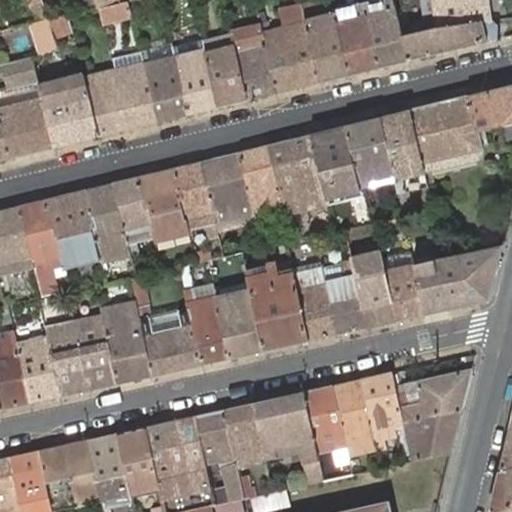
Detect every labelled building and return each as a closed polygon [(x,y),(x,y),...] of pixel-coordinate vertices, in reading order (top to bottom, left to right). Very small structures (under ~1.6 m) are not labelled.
[(0,0),(0,9),(8,7),(5,0),(28,0),(32,10),(38,10),(42,19),(50,17),(43,0),(0,0)] [(96,0),(100,8),(111,6),(109,0),(96,0)] [(325,0),(302,5),(306,19),(321,82),(350,75),(335,13),(334,9),(332,0),(325,0)] [(348,0),(349,5),(334,9),(335,13),(350,75),(379,68),(366,13),(364,13),(362,4),(364,3),(363,0),(348,0)] [(370,2),(364,3),(362,4),(364,13),(366,13),(379,68),(409,60),(403,36),(401,28),(393,0),(383,0),(385,9),(373,12),(370,2)] [(492,20),(488,0),(423,0),(427,22),(401,28),(403,36),(484,21),(492,20)] [(111,6),(100,8),(104,24),(133,17),(129,1),(123,2),(117,4),(111,6)] [(270,31),(268,23),(261,25),(261,26),(278,93),(321,82),(306,19),(302,5),(280,11),(284,28),(270,31)] [(70,14),(50,17),(50,19),(57,37),(74,31),(70,17),(70,14)] [(42,19),(30,22),(41,55),(49,53),(62,50),(57,37),(50,19),(50,17),(42,19)] [(498,25),(492,20),(484,21),(403,36),(409,60),(489,41),(497,39),(499,32),(498,25)] [(261,26),(232,33),(233,36),(235,47),(248,100),(278,93),(261,26)] [(233,36),(204,43),(205,49),(206,55),(235,47),(233,36)] [(204,43),(203,39),(173,46),(176,56),(205,49),(204,43)] [(173,43),(148,50),(151,63),(176,56),(173,46),(173,43)] [(219,107),(248,100),(235,47),(206,55),(219,107)] [(190,114),(219,107),(206,55),(205,49),(176,56),(190,114)] [(148,50),(143,51),(143,53),(146,64),(160,121),(190,114),(176,56),(151,63),(148,50)] [(143,53),(112,60),(114,66),(115,71),(146,64),(143,53)] [(0,64),(0,91),(40,82),(34,56),(0,64)] [(129,129),(160,121),(146,64),(115,71),(129,129)] [(100,136),(129,129),(115,71),(114,66),(109,67),(110,73),(86,79),(90,97),(100,136)] [(86,79),(85,75),(41,85),(42,92),(46,108),(56,147),(100,136),(90,97),(86,79)] [(511,85),(469,96),(479,132),(486,130),(500,127),(511,123),(511,85)] [(0,109),(12,158),(56,147),(46,108),(42,92),(36,93),(38,100),(0,109)] [(469,96),(411,110),(427,173),(453,167),(459,166),(476,162),(477,161),(478,161),(479,161),(480,160),(480,159),(481,159),(482,158),(482,157),(483,156),(483,155),(484,155),(484,154),(484,153),(484,151),(484,150),(484,149),(482,144),(479,132),(469,96)] [(0,109),(0,160),(12,158),(0,109)] [(411,110),(381,118),(395,174),(401,194),(407,216),(415,214),(410,192),(430,187),(427,173),(411,110)] [(381,118),(348,126),(364,189),(370,187),(368,180),(395,174),(381,118)] [(511,123),(500,127),(506,148),(511,146),(511,123)] [(348,126),(313,134),(331,198),(365,190),(364,189),(348,126)] [(313,134),(270,145),(287,212),(332,202),(331,198),(313,134)] [(270,145),(241,152),(257,215),(263,213),(262,206),(276,202),(281,220),(289,218),(287,212),(270,145)] [(241,152),(202,162),(219,230),(258,221),(257,215),(241,152)] [(202,162),(177,168),(185,199),(180,200),(185,221),(190,219),(192,229),(209,225),(212,236),(221,234),(219,230),(202,162)] [(177,168),(138,178),(147,209),(151,208),(156,228),(152,229),(155,239),(192,229),(190,219),(185,221),(180,200),(185,199),(177,168)] [(138,178),(113,184),(132,255),(132,257),(141,254),(138,243),(155,239),(152,229),(156,228),(151,208),(147,209),(138,178)] [(113,184),(87,190),(97,227),(94,228),(102,262),(132,255),(113,184)] [(87,190),(47,200),(66,268),(66,271),(102,262),(94,228),(97,227),(87,190)] [(47,200),(21,207),(37,267),(38,275),(44,297),(55,295),(59,294),(53,272),(66,268),(47,200)] [(21,207),(0,211),(0,280),(0,283),(1,283),(13,280),(14,286),(21,285),(19,278),(25,277),(23,271),(37,267),(21,207)] [(503,244),(437,259),(435,260),(438,272),(418,277),(426,313),(488,300),(490,299),(490,297),(503,244)] [(211,249),(198,253),(200,263),(210,260),(214,259),(211,249)] [(354,257),(358,276),(368,326),(397,320),(386,269),(385,263),(384,259),(382,250),(354,257)] [(413,252),(384,259),(385,263),(386,269),(415,263),(413,252)] [(354,257),(323,263),(324,267),(338,333),(368,326),(358,276),(354,257)] [(295,274),(292,260),(278,262),(281,276),(295,274)] [(438,272),(435,260),(422,263),(423,270),(416,271),(418,277),(438,272)] [(270,273),(250,277),(252,289),(265,350),(309,339),(295,274),(281,276),(278,262),(269,265),(270,273)] [(415,264),(415,263),(386,269),(397,320),(426,313),(418,277),(416,271),(415,264)] [(423,270),(422,263),(415,264),(416,271),(423,270)] [(186,293),(190,307),(201,363),(230,357),(218,297),(218,296),(196,301),(194,291),(194,289),(188,265),(181,267),(186,293)] [(324,267),(295,274),(309,339),(338,333),(324,267)] [(137,303),(138,306),(153,374),(201,363),(190,307),(180,310),(183,325),(155,331),(151,316),(142,276),(138,276),(132,278),(137,303)] [(194,291),(196,301),(218,296),(216,290),(215,284),(194,289),(194,291)] [(223,289),(216,290),(218,296),(218,297),(230,357),(265,350),(252,289),(224,295),(223,289)] [(103,310),(104,314),(118,382),(153,374),(138,306),(137,303),(103,310)] [(180,310),(151,316),(155,331),(183,325),(180,310)] [(81,311),(73,313),(76,330),(89,388),(118,382),(104,314),(83,318),(81,311)] [(76,330),(48,337),(60,395),(89,388),(76,330)] [(17,342),(15,331),(8,333),(9,340),(0,341),(0,399),(2,408),(31,401),(17,342)] [(48,337),(48,335),(17,342),(31,401),(60,395),(48,337)] [(410,418),(463,408),(473,368),(405,383),(408,393),(420,389),(422,399),(410,402),(400,405),(405,420),(410,418)] [(378,439),(398,435),(396,429),(406,426),(405,420),(400,405),(392,372),(362,379),(378,439)] [(350,452),(380,446),(378,439),(362,379),(333,385),(350,452)] [(304,392),(320,452),(341,447),(344,463),(353,461),(350,452),(333,385),(304,392)] [(408,393),(410,402),(422,399),(420,389),(408,393)] [(254,403),(269,459),(280,456),(276,442),(300,437),(306,464),(311,483),(327,480),(322,459),(320,452),(304,392),(254,403)] [(240,465),(248,497),(260,494),(259,485),(254,486),(247,463),(269,459),(254,403),(225,409),(240,465)] [(415,460),(453,452),(463,408),(410,418),(419,452),(414,454),(415,460)] [(215,489),(218,503),(248,497),(240,465),(225,409),(196,416),(208,462),(221,459),(229,486),(215,489)] [(167,511),(178,511),(210,505),(218,503),(215,489),(208,462),(196,416),(145,427),(161,486),(167,511)] [(406,426),(414,454),(419,452),(410,418),(405,420),(406,426)] [(132,492),(161,486),(145,427),(118,433),(132,492)] [(511,428),(511,429),(501,471),(511,467),(511,428)] [(88,439),(103,499),(132,492),(118,433),(88,439)] [(64,445),(78,505),(103,499),(88,439),(64,445)] [(40,451),(54,510),(78,505),(64,445),(40,451)] [(10,457),(24,511),(42,511),(54,510),(40,451),(10,457)] [(0,459),(0,511),(24,511),(10,457),(0,459)] [(511,467),(501,471),(490,511),(491,511),(511,505),(511,467)] [(393,511),(391,502),(344,511),(393,511)]
